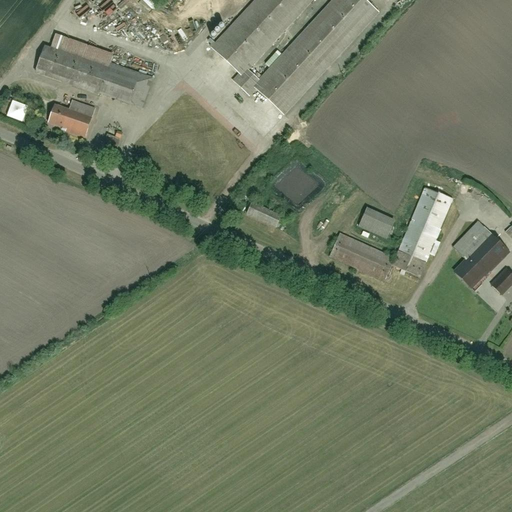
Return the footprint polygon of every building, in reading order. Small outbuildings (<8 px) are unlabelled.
[(315,0),(262,0),(214,52),(241,78),(235,84),(249,97),(256,89),(286,118),(381,15),(364,0),(339,0),(262,83),(250,71),(315,0)] [(118,52),(63,34),(57,53),(51,51),(51,52),(46,50),(39,74),(145,109),(156,75),(115,62),(118,52)] [(94,111),(71,103),(68,112),(55,107),(49,123),(84,136),(94,111)] [(120,141),(108,135),(103,144),(115,150),(120,141)] [(448,200),(422,190),(396,258),(335,234),(325,260),(384,283),(391,265),(419,276),(448,200)] [(254,202),(248,213),(277,229),(287,210),(275,204),(271,211),(254,202)] [(364,209),(358,224),(387,235),(393,220),(364,209)] [(505,253),(475,227),(455,250),(464,258),(449,275),(469,293),(505,253)] [(511,282),(511,276),(505,270),(489,285),(499,296),(511,282)]
